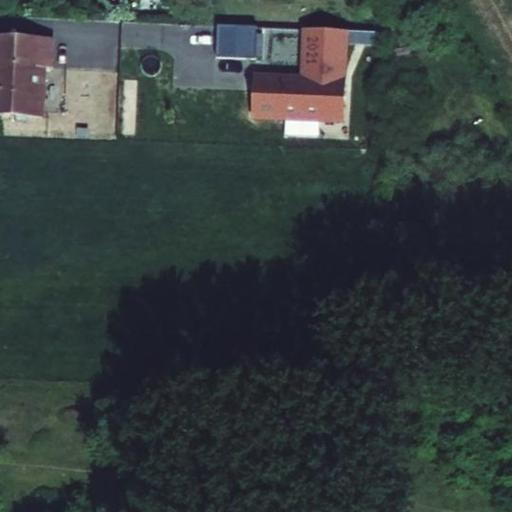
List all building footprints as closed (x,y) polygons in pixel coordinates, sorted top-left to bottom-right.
[(222,56),(257,57),(258,25),(223,24),(222,56)] [(304,72),(258,71),(257,118),(352,121),(355,28),(306,27),(304,72)] [(45,69),(47,69),(48,54),(30,53),(31,38),(0,36),(0,116),(43,119),(45,69)] [(54,39),(31,38),(30,53),(48,54),(47,69),(52,69),(54,39)] [(290,121),(289,133),(350,135),(351,123),(290,121)]
